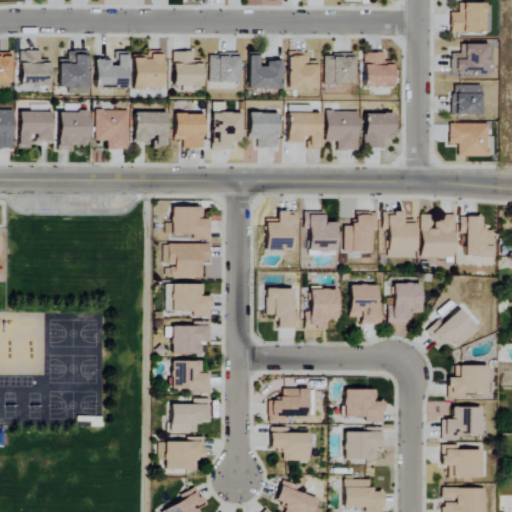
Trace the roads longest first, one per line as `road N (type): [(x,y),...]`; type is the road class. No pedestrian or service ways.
road 1 (tertiary): [(511,187),(0,180)]
road 2 (residential): [(0,22),(416,22)]
road 3 (residential): [(236,181),(235,481)]
road 4 (residential): [(416,0),(415,180)]
road 5 (residential): [(235,358),(394,359),(409,371)]
road 6 (residential): [(408,511),(409,371)]
